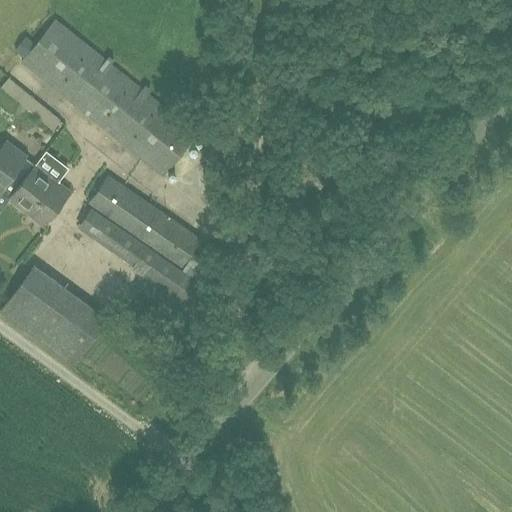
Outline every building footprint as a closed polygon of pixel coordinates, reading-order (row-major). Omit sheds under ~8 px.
[(162,175),(196,134),(55,20),(22,62),(162,175)] [(9,199),(34,166),(33,164),(25,158),(26,156),(7,140),(0,149),(0,210),(9,199)] [(33,164),(34,166),(9,199),(43,225),(70,190),(56,180),(67,166),(46,150),(34,165),(33,164)] [(89,202),(181,265),(200,238),(107,175),(89,202)] [(77,226),(134,264),(130,269),(193,313),(222,271),(194,252),(181,270),(90,207),(77,226)] [(0,311),(72,365),(106,317),(33,264),(0,309),(0,311)]
